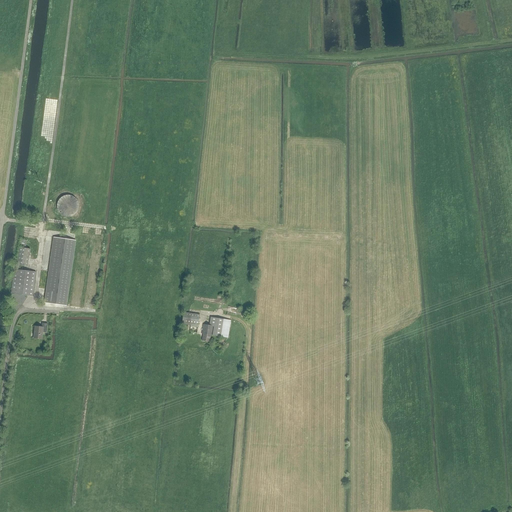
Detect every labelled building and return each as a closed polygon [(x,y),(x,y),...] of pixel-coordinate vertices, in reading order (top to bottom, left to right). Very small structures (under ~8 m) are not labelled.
[(55,137),(58,99),(45,98),(42,136),(55,137)] [(51,151),(48,172),(56,173),(58,152),(51,151)] [(74,240),(54,238),(45,303),(65,305),(74,240)] [(17,265),(29,266),(31,248),(20,247),(17,265)] [(11,293),(19,294),(33,296),(36,272),(14,269),(11,293)] [(85,307),(93,309),(97,287),(89,286),(85,307)] [(197,333),(199,315),(183,312),(181,324),(190,326),(189,332),(197,333)] [(230,320),(223,319),(211,317),(209,325),(203,324),(202,334),(201,334),(203,334),(202,341),(209,342),(211,335),(212,335),(213,329),(212,335),(227,338),(230,320)] [(46,333),(47,324),(42,323),(41,327),(35,326),(33,338),(42,339),(42,332),(46,333)]
